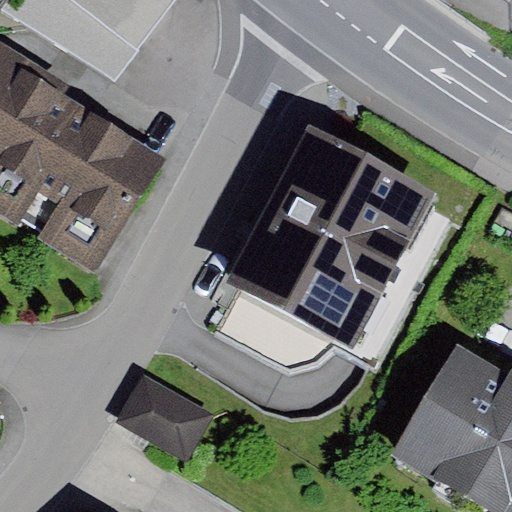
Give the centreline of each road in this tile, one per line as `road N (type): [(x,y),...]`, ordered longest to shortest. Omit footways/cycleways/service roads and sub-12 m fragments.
road 1 (residential): [(93,392),(320,0)]
road 2 (primary): [(511,126),(334,0)]
road 3 (residential): [(10,511),(93,392)]
